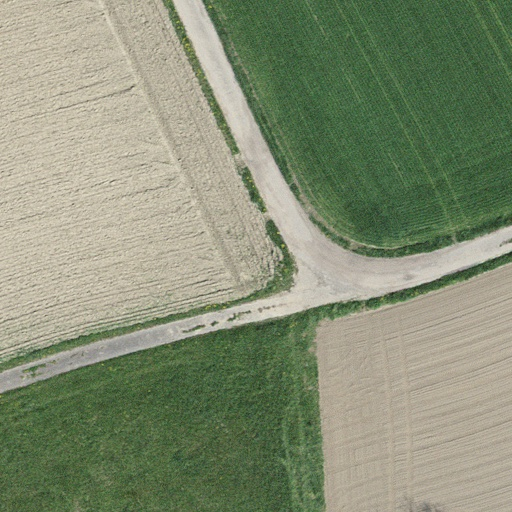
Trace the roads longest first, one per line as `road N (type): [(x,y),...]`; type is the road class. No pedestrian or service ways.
road 1 (track): [(511,234),(321,289),(184,0)]
road 2 (track): [(321,289),(0,381)]
